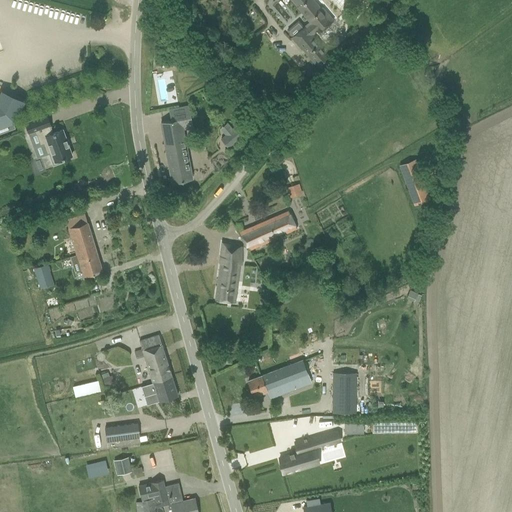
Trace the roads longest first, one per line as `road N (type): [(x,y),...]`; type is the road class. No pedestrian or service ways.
road 1 (unclassified): [(161,244),(203,216),(375,26)]
road 2 (unclassified): [(238,511),(161,244)]
road 3 (unclassified): [(161,244),(136,128),(137,0)]
